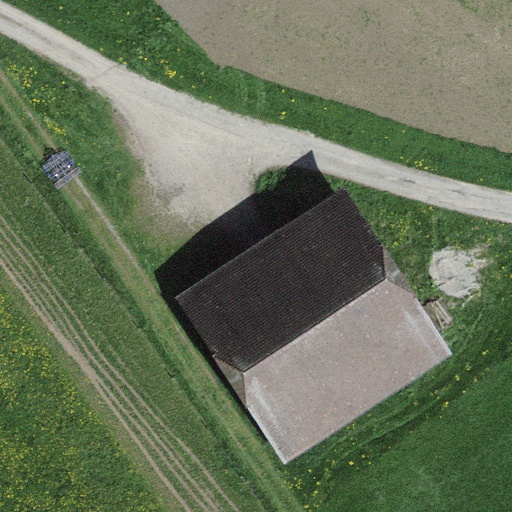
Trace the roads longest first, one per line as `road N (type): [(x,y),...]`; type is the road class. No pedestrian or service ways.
road 1 (track): [(0,15),(157,99),(415,185),(511,205)]
road 2 (track): [(0,86),(302,511)]
